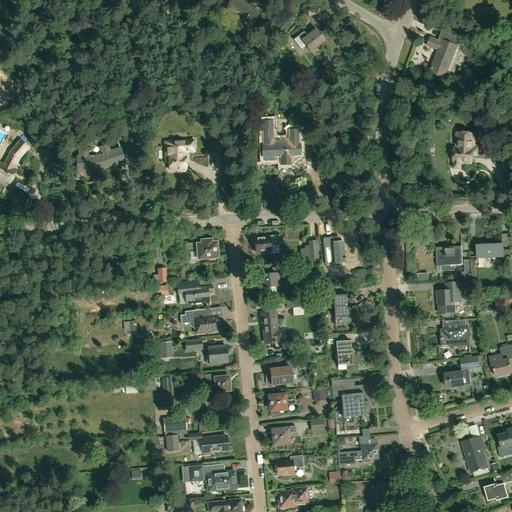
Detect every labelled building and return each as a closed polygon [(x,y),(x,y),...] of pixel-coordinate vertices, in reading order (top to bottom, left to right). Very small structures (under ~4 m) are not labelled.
[(225,0),(221,7),(252,26),(260,13),(248,5),(247,7),(237,0),(236,0),(225,0)] [(325,40),(317,29),(308,35),(304,32),(294,39),(302,49),(305,46),(310,51),(325,40)] [(442,42),(431,38),(427,45),(439,50),(430,72),(444,78),(457,46),(443,40),(442,42)] [(274,140),(273,121),(261,121),(261,130),(263,130),(264,145),(262,145),(263,158),(265,158),(265,161),(275,161),(274,157),(279,157),(280,166),(292,165),(291,156),(300,156),(300,144),(299,144),(298,130),(288,130),(288,140),(274,140)] [(476,147),(477,134),(457,132),(456,141),(456,148),(455,148),(454,161),(454,168),(461,169),(462,163),(472,164),(472,155),(477,155),(477,147),(476,147)] [(196,139),(166,139),(167,154),(169,154),(170,170),(176,170),(176,171),(184,170),(184,169),(186,169),(186,158),(187,158),(187,153),(196,152),(196,139)] [(13,170),(21,156),(29,147),(22,140),(12,150),(4,165),(0,162),(0,178),(10,183),(16,171),(13,170)] [(109,152),(107,145),(99,148),(102,155),(97,156),(78,157),(78,172),(84,172),(84,174),(98,174),(98,169),(105,167),(105,169),(115,165),(116,170),(131,164),(130,160),(125,161),(120,149),(109,152)] [(270,238),(255,239),(255,245),(253,245),(254,251),(256,251),(256,252),(264,251),(264,253),(270,252),(270,254),(280,253),(279,245),(281,245),(280,235),(270,236),(270,238)] [(339,241),(339,236),(327,237),(328,253),(334,253),(335,263),(345,262),(344,240),(339,241)] [(197,243),(185,244),(186,253),(190,252),(198,252),(199,259),(209,259),(209,263),(217,263),(217,258),(219,258),(217,242),(212,242),(212,240),(201,241),(202,244),(197,244),(197,243)] [(504,257),(510,257),(510,250),(503,250),(503,245),(477,245),(478,258),(504,257)] [(436,247),(437,266),(445,266),(445,271),(455,271),(455,266),(463,265),(462,246),(436,247)] [(300,262),(309,262),(308,248),(299,249),(300,262)] [(276,292),(275,286),(280,285),(279,273),(284,273),(284,267),(273,268),(273,274),(258,275),(259,287),(263,287),(264,293),(276,292)] [(166,282),(165,269),(157,269),(157,275),(153,275),(153,283),(157,282),(158,283),(166,282)] [(208,294),(212,294),(212,286),(199,288),(199,281),(177,283),(179,295),(185,294),(186,304),(209,302),(208,294)] [(461,302),(460,282),(446,283),(446,291),(437,291),(437,292),(438,292),(439,314),(455,313),(454,303),(461,302)] [(169,285),(162,287),(164,297),(171,296),(169,285)] [(334,317),(348,316),(347,294),(333,295),(334,317)] [(286,309),(302,307),(302,301),(286,302),(286,309)] [(306,319),(305,308),(291,309),(291,320),(306,319)] [(211,318),(210,317),(209,310),(184,312),(185,316),(180,316),(181,325),(188,324),(188,325),(195,330),(195,333),(218,330),(217,317),(211,318)] [(276,319),(275,311),(262,312),(263,322),(264,322),(266,343),(274,343),(274,345),(276,349),(285,348),(284,342),(286,341),(284,330),(284,318),(276,319)] [(479,345),(492,341),(486,320),(473,323),(479,345)] [(441,348),(470,346),(469,328),(440,330),(441,348)] [(327,343),(334,342),(334,340),(336,340),(335,334),(326,335),(327,343)] [(185,353),(202,351),(201,339),(183,341),(185,353)] [(338,370),(346,369),(345,365),(352,364),(350,340),(336,341),(338,365),(337,365),(338,370)] [(174,344),(164,344),(163,358),(174,358),(174,344)] [(504,375),(511,373),(511,372),(509,360),(511,359),(511,344),(506,346),(499,348),(501,354),(488,357),(492,370),(494,370),(496,377),(497,377),(498,379),(505,377),(504,375)] [(210,364),(227,362),(226,346),(208,348),(209,355),(206,355),(207,364),(209,364),(210,364)] [(479,368),(478,356),(459,358),(461,370),(462,370),(462,372),(445,375),(446,388),(471,385),(469,370),(479,368)] [(292,383),(290,368),(269,370),(270,373),(266,373),(268,386),(292,383)] [(214,374),(205,375),(206,383),(214,382),(215,393),(230,391),(229,376),(215,378),(214,374)] [(163,397),(172,396),(170,377),(161,378),(163,397)] [(332,396),(341,395),(343,418),(365,416),(362,385),(343,387),(343,381),(331,382),(332,396)] [(139,385),(128,385),(128,394),(138,395),(139,385)] [(314,401),(325,400),(323,387),(313,388),(314,401)] [(293,394),(269,397),(270,403),(268,403),(268,409),(270,409),(271,416),(279,415),(279,412),(288,411),(287,404),(294,403),(293,394)] [(177,436),(187,434),(185,416),(163,419),(165,437),(177,436)] [(311,432),(311,431),(323,430),(323,423),(322,419),(320,419),(309,421),(311,432)] [(295,426),(280,428),(280,430),(272,431),(273,437),(271,437),(272,443),(273,442),(274,445),(288,443),(287,433),(295,433),(295,426)] [(508,433),(498,435),(501,447),(498,448),(500,457),(511,454),(511,451),(511,446),(511,428),(508,430),(508,433)] [(188,434),(189,441),(201,440),(203,455),(212,454),(212,452),(228,451),(227,442),(225,442),(224,437),(202,439),(201,433),(188,434)] [(179,451),(177,436),(165,437),(167,452),(179,451)] [(370,436),(362,436),(359,436),(359,444),(362,444),(362,451),(353,452),(337,453),(338,466),(355,465),(355,460),(364,459),(364,462),(369,461),(369,459),(378,458),(376,445),(368,446),(367,437),(370,436)] [(485,447),(481,436),(463,442),(469,463),(468,463),(471,473),(473,472),(474,477),(490,473),(482,448),(485,447)] [(277,475),(294,473),(293,467),(301,467),(300,456),(291,457),(291,461),(276,462),(277,475)] [(222,473),(221,465),(209,466),(181,468),(183,483),(206,480),(207,492),(237,489),(235,471),(222,473)] [(329,484),(341,482),(339,471),(328,472),(329,484)] [(496,501),(508,498),(504,484),(511,481),(511,475),(511,473),(494,478),(496,484),(484,488),(488,501),(495,499),(496,501)] [(379,500),(379,506),(392,506),(392,486),(379,486),(379,492),(379,500)] [(280,508),(294,506),(309,505),(308,487),(290,488),(291,492),(279,493),(280,508)] [(240,511),(240,500),(225,502),(225,501),(208,503),(209,511),(219,511),(240,511)] [(166,511),(187,511),(191,511),(190,501),(166,504),(166,511)]
